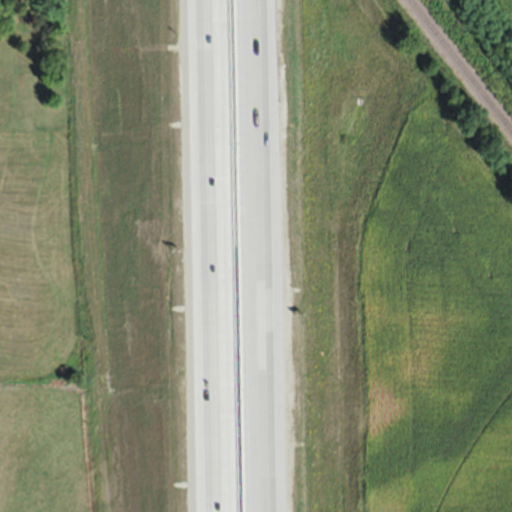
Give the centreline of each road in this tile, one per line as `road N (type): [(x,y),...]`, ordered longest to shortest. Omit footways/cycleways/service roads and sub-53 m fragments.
road 1 (motorway): [(266,511),(256,0)]
road 2 (motorway): [(210,0),(220,511)]
